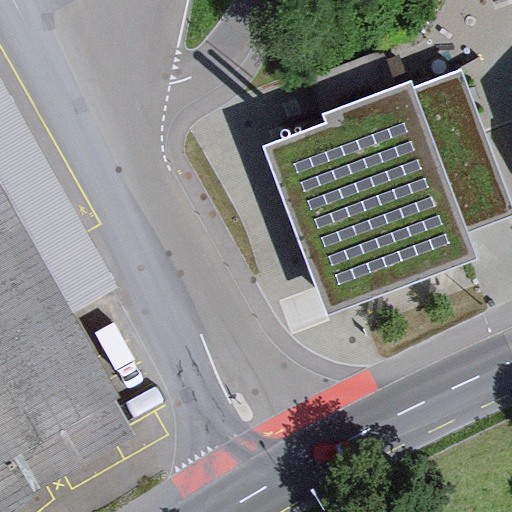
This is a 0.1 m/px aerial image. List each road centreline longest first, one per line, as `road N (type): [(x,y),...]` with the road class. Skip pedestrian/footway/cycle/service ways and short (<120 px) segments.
road 1 (residential): [(251,0),(211,67),(127,143),(124,182),(275,479)]
road 2 (secondary): [(275,479),(511,363)]
